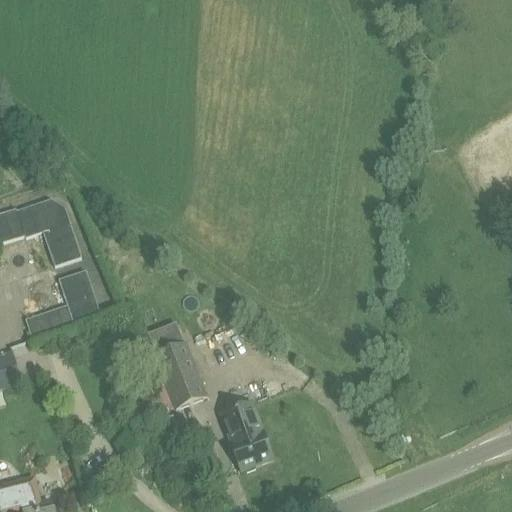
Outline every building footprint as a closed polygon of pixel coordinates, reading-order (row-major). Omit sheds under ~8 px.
[(83,261),(66,212),(52,203),(17,215),(17,213),(0,217),(0,394),(24,386),(13,354),(0,358),(0,247),(25,239),(26,241),(43,235),(56,270),(83,261)] [(102,321),(87,274),(59,283),(68,309),(26,323),(33,344),(102,321)] [(176,412),(208,400),(187,348),(156,360),(176,412)] [(164,410),(157,390),(128,401),(136,421),(164,410)] [(258,424),(260,423),(254,406),(220,418),(227,435),(242,475),(275,463),(264,434),(262,434),(258,424)] [(51,511),(50,503),(38,506),(32,482),(0,490),(0,511),(51,511)]
